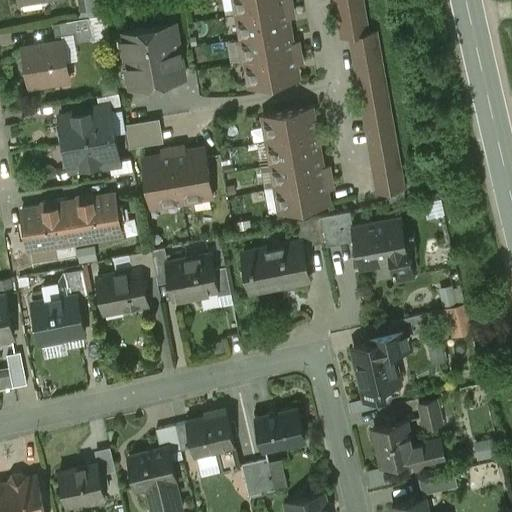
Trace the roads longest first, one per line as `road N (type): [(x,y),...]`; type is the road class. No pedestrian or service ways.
road 1 (residential): [(357,511),(320,353),(0,426)]
road 2 (secondary): [(465,0),(511,201)]
road 3 (residential): [(313,0),(355,186)]
